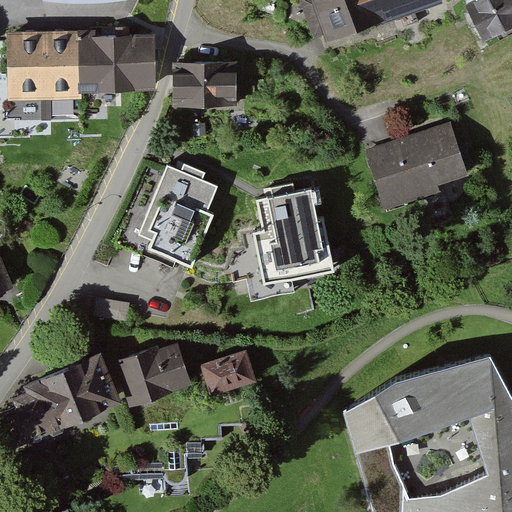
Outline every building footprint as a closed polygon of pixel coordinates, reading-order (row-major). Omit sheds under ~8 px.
[(302,0),(319,47),(442,3),(440,0),(302,0)] [(511,0),(484,0),(467,8),(486,47),(511,34),(511,0)] [(86,34),(0,36),(0,103),(71,101),(71,94),(146,92),(144,38),(86,40),(86,34)] [(229,67),(167,70),(169,114),(200,113),(200,106),(230,105),(229,67)] [(455,123),(369,149),(388,212),(442,195),(440,189),(472,179),(455,123)] [(167,177),(152,171),(121,242),(135,248),(133,254),(178,274),(201,221),(193,217),(204,192),(189,185),(191,180),(170,170),(167,177)] [(251,239),(240,241),(252,293),(320,278),(308,225),(301,227),(295,198),(244,209),(251,239)] [(122,305),(90,301),(87,319),(119,324),(122,305)] [(166,347),(117,364),(132,407),(181,390),(166,347)] [(237,356),(196,368),(205,399),(246,387),(237,356)] [(398,381),(342,410),(369,511),(511,511),(511,390),(495,356),(398,381)] [(111,407),(92,359),(13,391),(16,398),(1,404),(6,415),(0,417),(0,430),(8,449),(111,407)]
